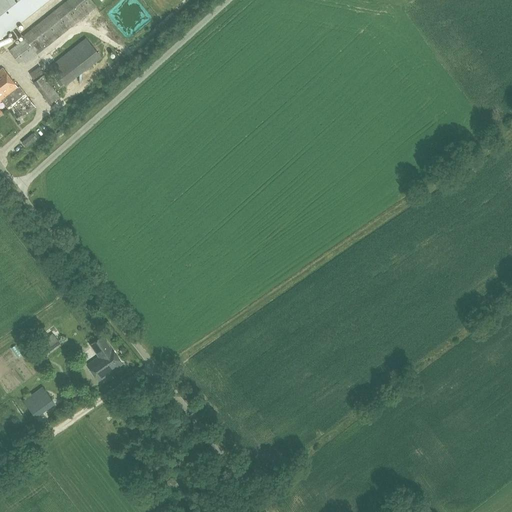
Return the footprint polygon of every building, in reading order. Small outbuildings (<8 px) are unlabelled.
[(0,0),(0,39),(0,40),(3,38),(2,37),(48,0),(0,0)] [(22,61),(24,64),(96,6),(90,0),(67,0),(22,36),(24,39),(9,51),(19,63),(22,61)] [(50,66),(66,86),(102,57),(86,38),(50,66)] [(29,74),(34,80),(44,73),(39,67),(29,74)] [(9,109),(18,120),(35,107),(19,86),(18,87),(3,68),(0,70),(0,101),(2,100),(9,109)] [(49,104),(59,97),(42,75),(33,83),(49,104)] [(22,142),(26,147),(36,138),(32,133),(22,142)] [(35,347),(43,357),(60,343),(53,334),(38,345),(35,347)] [(87,365),(98,381),(122,364),(111,348),(102,336),(90,344),(98,356),(87,365)] [(23,401),(36,418),(56,404),(43,387),(23,401)] [(132,397),(124,403),(128,408),(136,403),(132,397)] [(157,489),(163,497),(179,485),(173,477),(157,489)]
